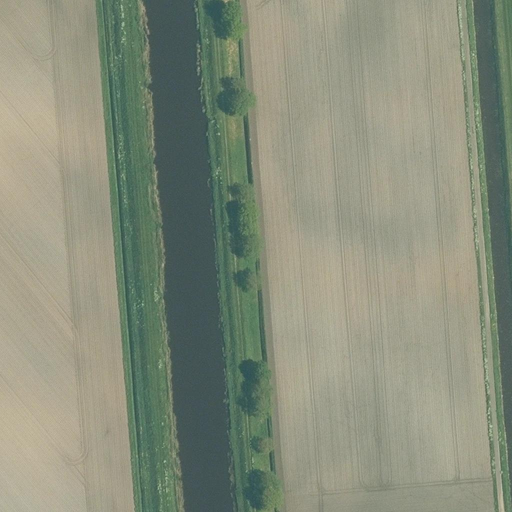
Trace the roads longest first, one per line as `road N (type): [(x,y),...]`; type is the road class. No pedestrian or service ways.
road 1 (track): [(252,511),(210,0)]
road 2 (unclassified): [(500,511),(462,0)]
